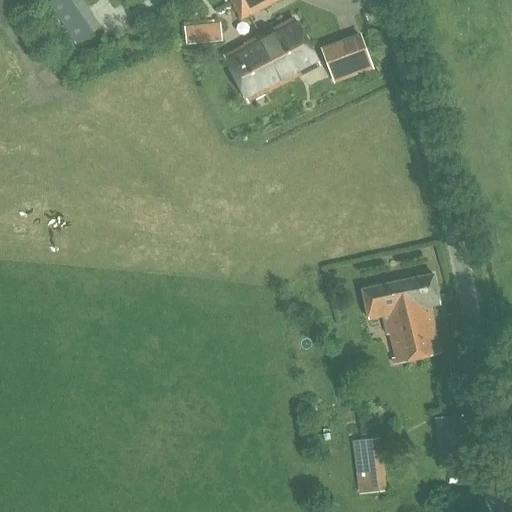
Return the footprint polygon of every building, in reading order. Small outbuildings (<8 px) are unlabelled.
[(76,44),(101,26),(82,0),(48,0),(46,2),(76,44)] [(231,0),(242,19),(277,0),(231,0)] [(248,100),(318,64),(294,19),(225,55),(248,100)] [(185,45),(223,41),(221,22),(183,26),(185,45)] [(360,35),(323,49),(329,67),(342,62),(347,75),(371,66),(360,35)] [(441,353),(430,305),(440,303),(433,274),(363,289),(369,318),(383,315),(394,364),(441,353)] [(441,466),(473,462),(468,415),(436,418),(441,466)] [(380,438),(354,441),(356,457),(382,453),(380,438)]
